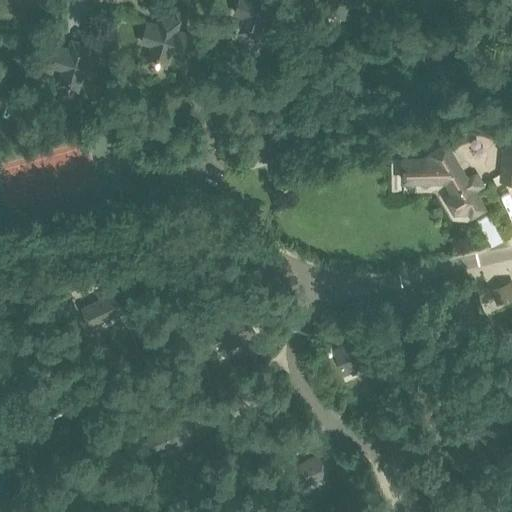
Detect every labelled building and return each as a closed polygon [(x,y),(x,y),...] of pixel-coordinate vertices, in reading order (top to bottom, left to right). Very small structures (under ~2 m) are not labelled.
[(236,0),(233,12),(243,14),(239,30),(258,36),(263,20),(273,23),(279,2),(273,0),(236,0)] [(327,0),(324,9),(342,16),(348,1),(358,5),(360,0),(327,0)] [(156,21),(146,19),(140,40),(150,42),(146,58),(165,64),(170,48),(180,51),(186,30),(175,27),(178,17),(159,11),(156,21)] [(68,47),(58,44),(52,65),(62,68),(58,84),(77,89),(82,74),(92,76),(98,55),(87,53),(90,42),(71,37),(68,47)] [(511,181),(511,133),(497,132),(495,147),(502,148),(499,181),(511,181)] [(248,162),(279,155),(275,136),(243,143),(248,162)] [(403,159),(403,182),(447,182),(452,190),(448,202),(455,213),(465,214),(470,211),(473,216),(485,209),(474,190),(484,184),(477,173),(467,178),(447,143),(420,159),(403,159)] [(484,211),(494,230),(511,221),(511,211),(506,200),(484,211)] [(122,294),(82,309),(88,325),(129,308),(122,294)] [(247,316),(209,333),(218,354),(256,337),(247,316)] [(365,334),(332,347),(340,374),(375,362),(365,334)] [(179,419),(150,432),(158,449),(187,436),(179,419)] [(318,454),(287,468),(295,488),(327,475),(318,454)]
